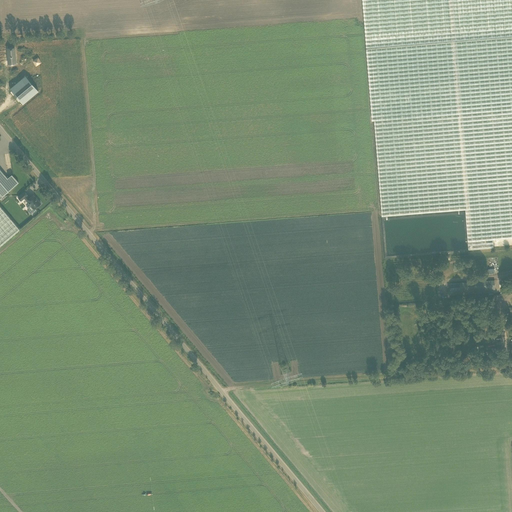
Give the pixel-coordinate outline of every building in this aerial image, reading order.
[(511,0),(362,0),(372,121),(375,121),(382,216),(466,209),(469,249),(493,247),(493,239),(511,237),(511,0)] [(23,104),(38,91),(25,75),(10,89),(23,104)] [(14,177),(13,177),(7,178),(5,174),(0,169),(0,194),(2,196),(19,182),(14,177)] [(37,199),(36,199),(33,195),(29,198),(27,196),(28,195),(25,192),(18,197),(21,201),(24,198),(30,204),(34,209),(37,206),(38,206),(40,205),(40,204),(41,203),(37,199)] [(0,245),(19,229),(0,206),(0,198),(2,196),(0,194),(0,245)] [(452,292),(495,289),(495,280),(451,283),(452,292)] [(511,295),(499,297),(501,312),(511,310),(511,295)]
